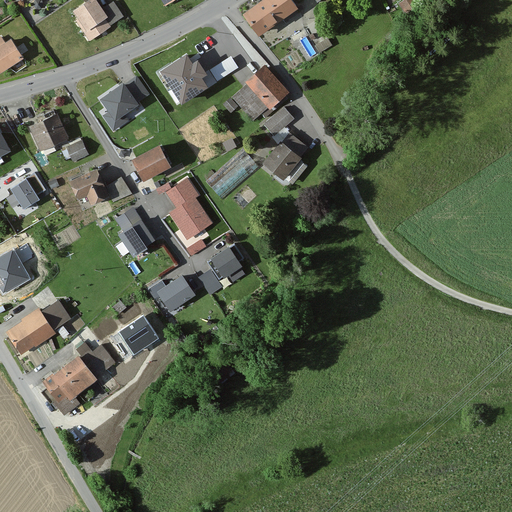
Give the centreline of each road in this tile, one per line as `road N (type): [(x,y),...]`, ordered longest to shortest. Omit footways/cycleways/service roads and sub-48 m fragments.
road 1 (track): [(511,313),(429,281),(377,237),(353,181),(223,3)]
road 2 (tertiary): [(0,98),(154,44),(223,3)]
road 3 (tertiary): [(97,511),(0,350)]
